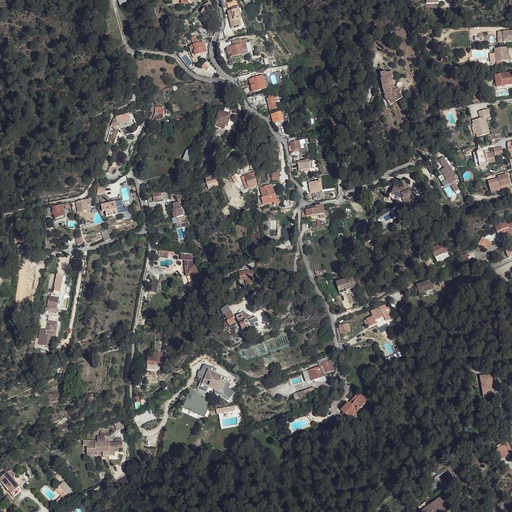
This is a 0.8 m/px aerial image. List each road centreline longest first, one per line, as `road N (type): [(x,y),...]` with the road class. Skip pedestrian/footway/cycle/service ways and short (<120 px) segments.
road 1 (unclassified): [(344,388),(328,309),(302,253),(300,193),(284,141),(248,108),(237,85)]
road 2 (unclassified): [(147,230),(132,172),(153,102),(117,64),(162,53),(192,75),(237,85)]
road 3 (track): [(0,221),(85,195),(108,126),(133,99),(132,79)]
road 4 (unclassified): [(132,412),(147,230)]
road 5 (unknown): [(328,309),(393,293),(471,256)]
road 6 (unknown): [(301,203),(339,201),(399,170),(413,174),(422,196)]
road 7 (unknown): [(230,308),(259,316),(287,311),(299,238)]
